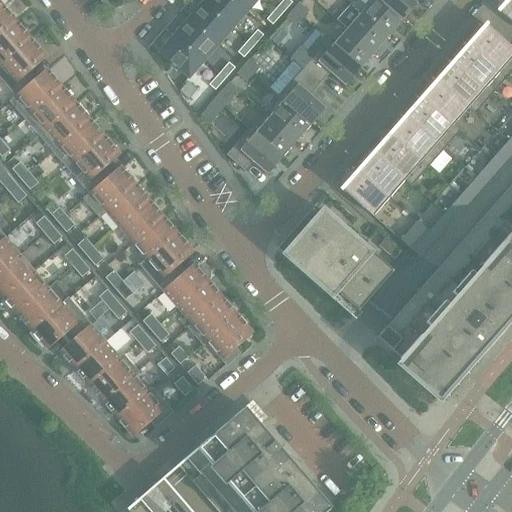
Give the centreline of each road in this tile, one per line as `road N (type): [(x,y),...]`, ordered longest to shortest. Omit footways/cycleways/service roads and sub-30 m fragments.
road 1 (residential): [(0,349),(110,456),(135,467),(160,455),(301,333)]
road 2 (residential): [(242,260),(470,0)]
road 3 (residential): [(101,62),(242,260)]
road 4 (residential): [(301,333),(456,480)]
